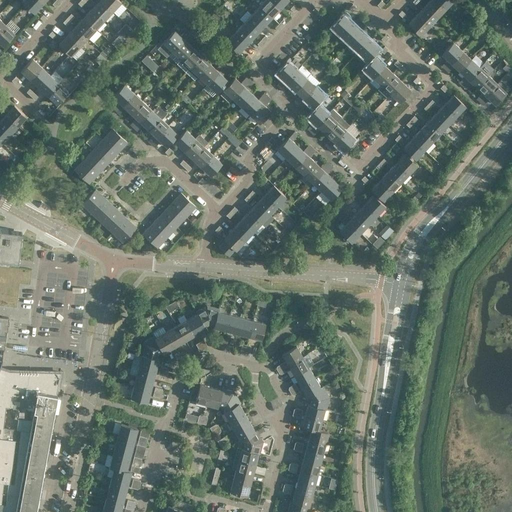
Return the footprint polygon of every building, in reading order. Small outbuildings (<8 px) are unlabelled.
[(34,12),(43,3),(39,0),(22,0),(22,1),(34,12)] [(100,0),(99,0),(92,8),(105,19),(112,11),(100,0)] [(100,0),(112,11),(121,2),(119,0),(100,0)] [(272,17),(280,8),(271,0),(264,0),(260,5),(272,17)] [(437,17),(446,7),(438,0),(430,0),(425,5),(437,17)] [(260,5),(252,14),(264,25),(272,17),(260,5)] [(425,5),(417,14),(429,25),(437,17),(425,5)] [(92,8),(84,17),(96,28),(105,19),(92,8)] [(256,34),(264,25),(252,14),(244,22),(256,34)] [(332,26),(341,35),(352,22),(343,14),(332,26)] [(421,34),(429,25),(417,14),(409,23),(421,34)] [(84,17),(76,26),(88,37),(93,32),(96,28),(84,17)] [(244,22),(236,31),(248,42),(256,34),(244,22)] [(341,35),(350,43),(361,31),(352,22),(341,35)] [(125,23),(117,31),(124,38),(132,30),(125,23)] [(6,24),(0,30),(0,41),(3,45),(15,33),(6,24)] [(67,35),(80,46),(88,37),(76,26),(67,35)] [(190,32),(186,29),(181,35),(178,33),(175,30),(163,42),(172,51),(190,32)] [(239,52),(248,42),(236,31),(227,41),(239,52)] [(350,43),(359,51),(370,39),(361,31),(350,43)] [(193,35),(190,32),(172,51),(181,59),(192,46),(187,41),(193,35)] [(71,55),(80,46),(67,35),(59,44),(71,55)] [(116,47),(120,43),(115,38),(111,42),(116,47)] [(370,39),(359,51),(368,60),(379,47),(370,39)] [(450,44),(442,54),(448,59),(442,66),(445,69),(462,50),(453,42),(450,44)] [(181,59),(190,67),(207,49),(203,45),(198,51),(192,46),(181,59)] [(205,58),(211,52),(207,49),(190,67),(199,75),(210,63),(205,58)] [(462,50),(445,69),(449,72),(455,66),(460,71),(471,59),(462,50)] [(321,56),(315,51),(312,54),(317,59),(321,56)] [(106,58),(100,53),(94,59),(100,64),(106,58)] [(151,58),(147,55),(142,60),(144,63),(145,64),(151,58)] [(384,64),(378,59),(375,56),(364,68),(373,77),(384,64)] [(21,70),(30,79),(42,66),(32,58),(21,70)] [(325,58),(321,63),(326,67),(330,63),(325,58)] [(471,59),(460,71),(465,75),(459,82),(462,85),(480,67),(471,59)] [(283,78),(277,85),(280,88),(298,69),(288,61),(277,73),(283,78)] [(208,83),(225,65),(221,62),(215,69),(210,63),(199,75),(208,83)] [(373,77),(382,85),(393,72),(384,64),(373,77)] [(222,75),(228,69),(225,65),(208,83),(217,92),(228,80),(222,75)] [(30,79),(39,87),(50,75),(42,66),(30,79)] [(480,67),(462,85),(466,88),(472,82),(477,87),(488,75),(480,67)] [(298,69),(280,88),(284,91),(290,85),(295,90),(306,78),(298,69)] [(50,75),(39,87),(48,95),(59,83),(52,76),(54,74),(52,72),(50,75)] [(402,81),(393,72),(382,85),(390,93),(402,81)] [(488,75),(477,87),(482,92),(476,98),(480,102),(497,83),(488,75)] [(223,89),(233,98),(250,79),(246,76),(241,82),(238,80),(235,77),(223,89)] [(300,95),(295,101),(298,104),(315,86),(306,78),(295,90),(300,95)] [(253,82),(250,79),(233,98),(241,106),(253,94),(248,89),(253,82)] [(399,102),(402,98),(411,89),(402,81),(390,93),(399,102)] [(66,89),(59,83),(48,95),(57,104),(68,91),(70,89),(68,87),(66,89)] [(497,83),(480,102),(483,105),(489,98),(495,104),(506,92),(497,83)] [(119,101),(113,108),(116,111),(134,92),(124,84),(113,96),(119,101)] [(315,86),(298,104),(301,107),(307,101),(313,106),(324,94),(326,92),(323,90),(322,92),(315,86)] [(134,92),(116,111),(120,114),(126,108),(131,113),(142,101),(134,92)] [(241,106),(250,114),(267,96),(264,93),(258,99),(253,94),(241,106)] [(445,103),(457,114),(465,105),(453,94),(445,103)] [(271,110),(268,108),(265,105),(271,99),(267,96),(250,114),(259,122),(271,110)] [(136,118),(130,124),(134,127),(151,109),(142,101),(131,113),(136,118)] [(445,103),(437,111),(449,123),(457,114),(445,103)] [(313,122),(308,128),(311,131),(328,113),(319,104),(308,116),(310,119),(313,122)] [(0,107),(0,109),(18,126),(26,116),(14,105),(9,111),(2,105),(0,107)] [(0,125),(10,134),(18,126),(0,109),(0,115),(2,117),(0,119),(0,125)] [(134,127),(137,130),(143,124),(148,129),(160,117),(151,109),(134,127)] [(441,132),(441,131),(449,123),(437,111),(428,120),(441,132)] [(328,113),(311,131),(314,134),(320,128),(325,133),(337,121),(328,113)] [(154,134),(148,140),(151,144),(169,125),(162,119),(160,117),(148,129),(154,134)] [(331,138),(325,144),(328,148),(346,129),(339,123),(341,121),(339,119),(337,121),(325,133),(331,138)] [(228,120),(223,125),(227,129),(232,134),(237,128),(232,123),(228,120)] [(432,140),(433,139),(441,132),(428,120),(420,129),(432,140)] [(0,141),(1,143),(10,134),(0,125),(0,141)] [(169,125),(151,144),(155,147),(161,141),(166,146),(178,133),(169,125)] [(117,151),(120,149),(121,147),(122,148),(127,142),(113,129),(108,134),(108,133),(103,138),(117,151)] [(195,138),(186,129),(175,141),(184,150),(195,138)] [(346,129),(328,148),(332,151),(338,145),(340,147),(343,150),(355,138),(346,129)] [(412,138),(424,149),(432,140),(420,129),(412,138)] [(277,149),(286,157),(297,145),(292,140),(298,134),(298,133),(295,131),(289,137),(288,137),(277,149)] [(197,135),(195,138),(184,150),(192,158),(204,146),(206,143),(197,135)] [(98,144),(94,148),(108,161),(112,157),(113,158),(118,152),(117,151),(103,138),(103,139),(104,139),(99,144),(98,144)] [(415,158),(416,158),(424,149),(412,138),(403,147),(415,158)] [(286,157),(295,166),(312,147),(309,144),(303,150),(297,145),(286,157)] [(212,154),(204,146),(192,158),(201,166),(212,154)] [(304,174),(315,162),(310,157),(316,151),(312,147),(295,166),(304,174)] [(109,162),(108,161),(94,148),(93,149),(94,150),(89,155),(89,154),(85,158),(99,171),(102,167),(103,168),(109,162)] [(405,153),(402,156),(396,162),(408,173),(417,164),(405,153)] [(222,162),(212,154),(201,166),(210,175),(222,162)] [(99,172),(99,171),(85,158),(84,159),(85,160),(80,165),(79,164),(74,169),(88,182),(93,177),(94,178),(99,172)] [(321,167),(315,162),(304,174),(313,182),(330,164),(327,161),(321,167)] [(400,182),(408,173),(396,162),(388,171),(400,182)] [(313,182),(322,191),(333,178),(328,173),(333,167),(330,164),(313,182)] [(392,191),(400,182),(388,171),(380,179),(392,191)] [(338,183),(333,178),(322,191),(330,199),(342,186),(341,186),(347,180),(344,177),(338,183)] [(383,200),(392,191),(380,179),(371,188),(383,200)] [(277,205),(278,205),(286,196),(274,185),(265,194),(277,205)] [(87,208),(91,213),(104,198),(100,195),(101,194),(95,189),(82,203),(88,208),(87,208)] [(171,203),(172,204),(186,217),(186,216),(185,215),(190,210),(191,211),(196,206),(182,193),(177,197),(171,203)] [(257,202),(269,214),(277,205),(265,194),(257,202)] [(362,194),(358,197),(377,215),(385,205),(373,194),(370,197),(368,200),(362,194)] [(368,223),(377,215),(358,197),(355,201),(361,207),(356,212),(368,223)] [(101,222),(114,208),(110,204),(111,203),(105,198),(104,198),(91,213),(92,213),(93,212),(98,217),(97,218),(101,222)] [(249,211),(261,223),(269,214),(257,202),(249,211)] [(161,213),(162,214),(176,227),(177,226),(176,225),(181,220),(182,221),(186,217),(172,204),(168,208),(167,207),(161,213)] [(107,228),(111,232),(125,217),(121,214),(121,213),(115,207),(114,208),(101,222),(102,223),(103,222),(108,227),(107,228)] [(249,211),(240,220),(252,232),(261,223),(249,211)] [(360,232),(368,223),(356,212),(351,217),(345,211),(342,215),(360,232)] [(152,223),(153,224),(167,237),(166,236),(171,231),(172,231),(176,227),(162,214),(158,218),(158,217),(152,223)] [(352,241),(360,232),(342,215),(339,218),(345,224),(339,230),(352,241)] [(117,237),(122,242),(136,228),(131,223),(132,222),(125,217),(111,232),(112,232),(113,232),(118,236),(117,237)] [(232,229),(244,240),(252,232),(240,220),(232,229)] [(143,233),(157,247),(158,246),(157,246),(161,241),(162,242),(167,237),(153,224),(149,228),(148,227),(143,233)] [(0,257),(18,260),(22,230),(21,230),(0,227),(0,257)] [(232,229),(231,230),(224,238),(226,241),(235,249),(236,249),(244,240),(232,229)] [(223,243),(219,246),(229,255),(235,249),(226,241),(224,243),(223,243)] [(196,311),(197,313),(204,326),(205,325),(209,323),(214,324),(218,310),(219,308),(206,305),(196,311)] [(228,313),(218,310),(214,324),(213,326),(224,329),(228,313)] [(206,328),(205,325),(204,326),(197,313),(187,319),(195,334),(206,328)] [(224,329),(236,332),(240,316),(228,313),(224,329)] [(0,331),(5,331),(7,332),(9,318),(0,316),(0,331)] [(252,319),(240,316),(236,332),(248,336),(252,319)] [(187,319),(176,325),(185,340),(195,334),(187,319)] [(265,323),(252,319),(248,336),(261,339),(265,323)] [(174,346),(185,340),(176,325),(166,331),(174,346)] [(166,331),(155,337),(155,338),(162,350),(164,352),(174,346),(166,331)] [(156,358),(156,357),(158,353),(162,350),(155,338),(155,337),(154,335),(143,341),(140,354),(142,354),(156,358)] [(288,364),(302,356),(296,345),(282,354),(287,363),(288,364)] [(156,358),(142,354),(139,363),(156,368),(159,358),(156,357),(156,358)] [(306,362),(302,356),(288,364),(285,366),(278,370),(279,373),(281,374),(290,368),(295,376),(309,367),(311,367),(308,362),(306,362)] [(154,378),(156,368),(139,363),(137,374),(154,378)] [(0,394),(1,394),(9,370),(0,367),(0,394)] [(315,378),(309,367),(295,376),(301,386),(315,378)] [(9,370),(1,394),(10,395),(26,397),(29,371),(9,370)] [(26,397),(36,398),(37,391),(41,391),(44,371),(29,371),(26,397)] [(44,371),(41,391),(57,394),(61,372),(44,371)] [(137,374),(134,384),(151,389),(154,378),(137,374)] [(321,387),(315,378),(301,386),(307,396),(308,395),(321,387)] [(151,389),(134,384),(131,397),(148,401),(151,389)] [(207,404),(212,387),(200,384),(195,401),(207,404)] [(322,386),(321,387),(308,395),(311,399),(310,404),(324,408),(324,409),(326,409),(329,397),(322,386)] [(212,387),(207,404),(217,406),(218,404),(221,389),(212,387)] [(221,388),(221,389),(218,404),(222,405),(225,410),(239,402),(239,403),(240,402),(234,391),(221,388)] [(36,399),(35,401),(55,404),(57,396),(57,394),(41,391),(37,391),(36,398),(36,399)] [(0,405),(6,406),(9,406),(10,395),(1,394),(0,394),(0,405)] [(10,395),(9,406),(12,407),(11,417),(26,419),(27,404),(34,405),(35,401),(36,399),(36,398),(26,397),(10,395)] [(34,408),(34,410),(54,414),(54,413),(55,404),(35,401),(34,405),(34,408)] [(223,411),(229,420),(244,411),(239,403),(239,402),(225,410),(223,411)] [(321,419),(324,409),(324,408),(310,404),(307,404),(305,415),(321,419)] [(32,417),(32,420),(52,423),(53,421),(54,414),(34,410),(32,417)] [(229,420),(234,430),(250,421),(244,411),(229,420)] [(302,426),(307,427),(311,428),(311,427),(319,429),(321,419),(305,415),(301,414),(293,412),(292,415),(293,416),(303,419),(302,426)] [(0,437),(15,439),(17,428),(4,427),(3,427),(5,417),(5,416),(0,415),(0,437)] [(31,426),(30,429),(50,433),(51,430),(52,423),(32,420),(31,426)] [(256,432),(255,430),(250,421),(234,430),(240,440),(242,439),(256,432)] [(138,428),(121,423),(118,435),(135,439),(138,428)] [(221,429),(219,427),(212,431),(214,435),(220,431),(221,429)] [(308,438),(325,442),(328,431),(319,429),(311,427),(311,428),(308,438)] [(29,435),(28,438),(49,442),(49,439),(50,433),(30,429),(29,435)] [(245,443),(244,449),(258,452),(258,453),(259,453),(263,440),(256,430),(255,430),(256,432),(242,439),(245,443)] [(135,439),(118,435),(115,445),(132,450),(135,439)] [(217,440),(219,444),(226,441),(226,439),(225,436),(217,440)] [(15,439),(0,437),(0,503),(1,503),(1,504),(4,482),(10,483),(10,482),(11,472),(12,472),(12,471),(11,471),(12,461),(13,461),(12,461),(14,450),(15,440),(15,439)] [(27,444),(27,448),(47,452),(48,448),(49,442),(28,438),(27,444)] [(322,452),(325,442),(308,438),(306,448),(322,452)] [(115,445),(112,455),(129,459),(132,450),(115,445)] [(255,463),(258,453),(258,452),(244,449),(238,447),(235,458),(255,463)] [(26,453),(25,457),(45,461),(46,457),(47,452),(27,448),(26,453)] [(320,462),(322,452),(306,448),(303,458),(320,462)] [(129,459),(112,455),(109,466),(114,467),(114,466),(127,469),(129,459)] [(24,462),(23,467),(43,470),(44,466),(45,461),(25,457),(24,462)] [(233,467),(236,468),(253,472),(255,463),(235,458),(233,467)] [(317,472),(320,462),(303,458),(300,468),(317,472)] [(114,467),(111,478),(128,483),(131,470),(127,469),(114,466),(114,467)] [(22,471),(21,476),(42,480),(43,475),(43,470),(23,467),(22,471)] [(233,479),(250,483),(253,472),(236,468),(233,479)] [(300,468),(298,479),(314,483),(317,472),(300,468)] [(21,480),(20,486),(40,489),(41,484),(42,480),(21,476),(21,480)] [(128,483),(111,478),(109,489),(125,493),(128,483)] [(250,483),(233,479),(230,491),(247,495),(250,483)] [(312,494),(314,483),(298,479),(295,490),(312,494)] [(19,489),(18,495),(38,499),(39,493),(40,489),(20,486),(19,489)] [(109,489),(106,499),(123,503),(125,493),(109,489)] [(295,490),(292,500),(292,501),(306,505),(309,505),(312,494),(295,490)] [(18,498),(16,505),(37,508),(38,502),(38,499),(18,495),(18,498)] [(120,511),(123,503),(106,499),(103,509),(116,511),(120,511)] [(168,505),(165,511),(184,511),(185,511),(189,511),(190,511),(193,504),(174,499),(172,506),(168,505)] [(306,511),(305,510),(306,505),(292,501),(292,500),(291,500),(287,511),(306,511)]
